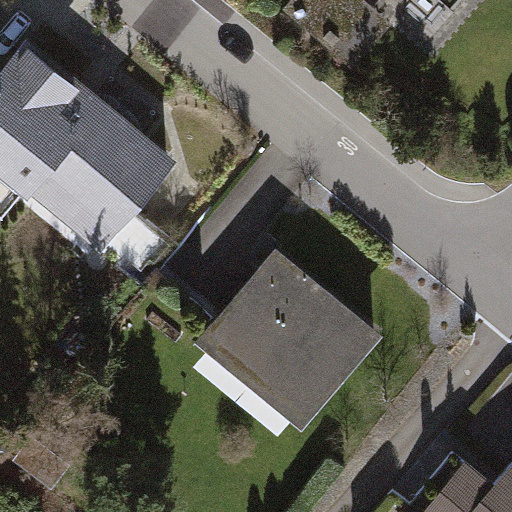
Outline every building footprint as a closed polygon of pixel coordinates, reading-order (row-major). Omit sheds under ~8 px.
[(389,19),(366,0),(288,0),(282,7),(349,65),(389,19)] [(183,151),(26,27),(0,59),(0,216),(6,221),(26,197),(100,255),(183,151)] [(382,331),(274,243),(193,342),(301,430),(382,331)] [(43,422),(15,456),(52,486),(80,452),(43,422)] [(511,511),(511,457),(495,477),(466,454),(418,511),(511,511)]
